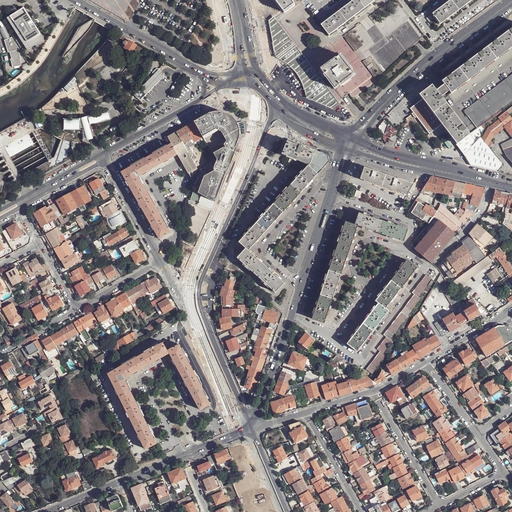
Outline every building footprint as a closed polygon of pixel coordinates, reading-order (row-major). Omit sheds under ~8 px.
[(276,0),(278,1),(277,2),(285,12),(295,5),(295,4),(292,1),(291,0),(276,0)] [(327,20),(321,25),(328,34),(329,35),(334,31),(342,25),(352,18),(360,12),(369,5),(375,0),(353,0),(352,2),(345,7),(334,15),(327,20)] [(344,36),(355,52),(359,49),(367,59),(363,62),(377,80),(414,44),(421,39),(420,39),(424,36),(410,18),(402,8),(396,0),(391,0),(369,17),(361,23),(360,24),(356,27),(344,36)] [(439,9),(433,13),(434,15),(433,16),(434,17),(435,17),(441,24),(454,14),(453,13),(463,5),(464,6),(472,0),(471,0),(450,0),(445,4),(446,5),(439,10),(439,9)] [(296,6),(295,5),(285,12),(285,14),(296,6)] [(463,5),(453,13),(454,14),(464,6),(463,5)] [(22,7),(6,18),(27,50),(43,40),(35,27),(30,20),(22,7)] [(307,95),(308,99),(333,109),(340,104),(339,102),(275,17),(270,21),(274,50),(275,55),(278,57),(284,61),(290,67),(298,76),(302,83),(305,90),(307,95)] [(444,84),(449,91),(451,93),(457,89),(466,82),(471,78),(480,71),(486,67),(494,60),(500,56),(509,49),(511,47),(511,27),(511,28),(501,36),(495,41),(479,53),(467,62),(448,76),(442,81),(441,81),(444,84)] [(343,107),(347,104),(343,99),(349,94),(353,99),(377,80),(363,62),(355,52),(344,36),(332,45),(331,44),(331,43),(308,60),(340,101),(339,102),(340,104),(343,107)] [(133,50),(136,45),(127,40),(125,39),(123,37),(122,41),(123,41),(122,43),(122,45),(121,46),(123,47),(125,45),(132,50),(132,51),(133,50)] [(12,38),(5,41),(10,53),(11,52),(13,59),(14,59),(15,61),(13,61),(16,67),(24,64),(22,57),(21,53),(21,52),(12,38)] [(130,53),(132,50),(125,45),(123,47),(123,48),(130,53)] [(466,61),(467,62),(479,53),(479,52),(466,61)] [(126,57),(123,61),(128,65),(131,60),(126,57)] [(163,75),(157,70),(140,88),(146,93),(163,75)] [(449,91),(444,84),(436,91),(431,85),(418,95),(422,99),(410,109),(429,134),(430,134),(442,125),(461,151),(465,155),(475,143),(469,135),(466,130),(449,108),(442,99),(441,97),(449,91)] [(139,100),(146,93),(140,88),(133,95),(139,100)] [(503,113),(501,110),(472,132),(470,134),(469,135),(475,143),(481,138),(484,130),(498,118),(503,113)] [(499,119),(505,126),(511,120),(511,118),(509,114),(506,111),(503,113),(498,118),(499,119)] [(62,119),(61,130),(80,131),(80,140),(83,139),(83,141),(93,138),(89,131),(88,127),(108,121),(106,112),(79,120),(62,119)] [(198,170),(192,179),(197,192),(215,202),(216,199),(218,192),(216,191),(220,182),(221,183),(238,137),(238,132),(238,128),(237,125),(236,123),(234,120),(232,118),(231,116),(227,114),(225,113),(222,112),(219,112),(215,112),(212,112),(204,117),(204,118),(202,118),(202,119),(201,119),(202,122),(199,123),(198,121),(194,123),(201,135),(202,137),(203,138),(204,140),(205,142),(208,147),(212,155),(214,158),(205,163),(201,166),(198,170)] [(481,139),(487,146),(488,144),(493,136),(505,126),(499,119),(488,128),(481,139)] [(392,127),(385,120),(381,125),(380,125),(379,128),(379,129),(379,132),(386,134),(388,129),(392,127)] [(194,123),(185,127),(192,140),(200,135),(201,135),(194,123)] [(185,127),(177,132),(183,144),(192,140),(185,127)] [(397,131),(392,127),(388,129),(386,134),(391,138),(395,136),(397,131)] [(175,133),(168,137),(172,144),(178,155),(179,157),(188,152),(183,144),(177,132),(175,133)] [(481,139),(481,138),(475,143),(465,155),(471,165),(498,171),(502,164),(496,157),(488,147),(487,146),(481,139)] [(506,155),(511,162),(511,161),(511,138),(500,144),(506,155)] [(288,139),(287,141),(299,146),(300,144),(304,145),(303,147),(308,149),(308,147),(309,147),(299,143),(299,144),(288,139)] [(192,140),(183,144),(188,152),(198,170),(201,166),(205,163),(203,159),(199,152),(194,142),(192,140)] [(37,142),(37,141),(10,157),(37,142)] [(315,152),(308,149),(303,147),(304,145),(300,144),(299,146),(287,141),(283,152),(284,154),(287,156),(290,157),(297,160),(307,164),(308,165),(309,166),(315,152)] [(156,167),(178,155),(172,144),(162,149),(158,151),(149,156),(156,167)] [(40,147),(12,161),(13,162),(40,147)] [(206,149),(199,152),(203,159),(212,155),(208,147),(206,149)] [(318,174),(329,161),(328,155),(316,150),(315,152),(309,166),(318,174)] [(43,152),(42,151),(15,166),(16,167),(43,152)] [(188,152),(179,157),(190,177),(192,179),(198,170),(188,152)] [(212,155),(203,159),(205,163),(214,158),(212,155)] [(45,157),(45,156),(18,171),(18,172),(45,157)] [(134,194),(145,188),(140,179),(139,177),(139,176),(156,167),(149,156),(140,161),(136,164),(121,172),(134,194)] [(239,242),(246,248),(249,251),(264,234),(278,219),(296,198),(318,174),(309,166),(308,165),(239,242)] [(364,168),(360,179),(364,181),(364,180),(382,186),(386,175),(364,168)] [(386,175),(382,186),(401,193),(401,194),(407,196),(414,185),(386,175)] [(431,177),(423,190),(426,190),(435,192),(438,178),(431,177)] [(89,183),(96,195),(100,193),(104,199),(109,196),(100,179),(98,178),(89,183)] [(447,180),(438,178),(435,192),(443,194),(443,193),(447,180)] [(364,181),(401,194),(401,193),(382,186),(364,180),(364,181)] [(456,182),(447,180),(443,193),(452,195),(452,192),(456,182)] [(465,184),(456,182),(452,192),(454,192),(461,194),(463,195),(463,193),(465,184)] [(475,186),(465,184),(463,193),(473,195),(475,186)] [(83,186),(70,193),(79,207),(83,205),(91,200),(83,186)] [(468,200),(466,207),(470,208),(475,210),(479,206),(485,188),(475,186),(473,195),(472,198),(471,201),(468,200)] [(145,188),(134,194),(147,216),(158,210),(153,201),(150,197),(145,188)] [(198,204),(212,209),(215,202),(197,192),(193,191),(191,200),(199,202),(198,204)] [(495,191),(492,204),(498,206),(499,203),(501,192),(495,191)] [(510,194),(501,192),(499,203),(507,205),(510,194)] [(70,193),(57,201),(65,215),(79,207),(70,193)] [(452,195),(443,193),(443,194),(442,196),(442,197),(443,197),(442,201),(449,203),(450,198),(452,195)] [(418,218),(422,211),(426,205),(417,199),(415,201),(409,212),(418,218)] [(111,200),(101,206),(108,217),(109,216),(118,211),(111,200)] [(442,201),(441,201),(440,204),(447,209),(448,206),(449,203),(442,201)] [(46,207),(34,214),(46,234),(55,229),(57,228),(55,223),(56,222),(55,219),(57,218),(61,226),(66,223),(63,218),(58,210),(55,204),(50,207),(52,209),(49,211),(47,208),(46,207)] [(464,224),(454,216),(447,209),(440,204),(439,207),(438,210),(436,212),(434,216),(452,230),(456,233),(464,224)] [(83,205),(79,207),(82,214),(87,211),(83,205)] [(422,211),(433,218),(434,216),(436,212),(435,211),(432,209),(429,207),(426,205),(422,211)] [(511,212),(511,209),(506,208),(505,214),(502,224),(508,229),(509,224),(511,212)] [(464,224),(470,217),(464,212),(462,210),(460,209),(454,216),(464,224)] [(158,210),(147,216),(159,239),(161,238),(170,232),(165,223),(163,219),(158,210)] [(118,211),(109,216),(111,219),(108,220),(113,230),(116,228),(116,227),(120,225),(120,226),(125,223),(118,211)] [(433,218),(422,211),(418,218),(428,225),(433,218)] [(359,213),(357,218),(358,218),(355,224),(358,225),(358,226),(379,233),(383,221),(359,213)] [(82,214),(78,216),(86,229),(90,227),(82,214)] [(352,244),(358,226),(358,225),(355,224),(358,218),(357,218),(348,215),(346,222),(342,232),(340,239),(352,244)] [(434,216),(433,218),(428,225),(426,227),(443,240),(444,240),(452,230),(434,216)] [(383,221),(379,233),(403,242),(407,230),(383,221)] [(477,223),(473,228),(468,234),(469,234),(470,236),(475,242),(477,239),(485,247),(493,238),(491,236),(481,227),(477,223)] [(12,240),(15,238),(15,239),(17,239),(21,237),(22,235),(23,234),(17,225),(12,228),(11,226),(2,231),(8,242),(12,240)] [(129,234),(125,227),(114,234),(113,231),(107,235),(108,237),(112,244),(129,234)] [(410,246),(427,259),(443,240),(426,227),(410,246)] [(55,229),(46,234),(50,241),(59,236),(55,229)] [(456,233),(452,230),(444,240),(448,243),(456,233)] [(502,241),(505,244),(508,241),(510,240),(511,238),(511,232),(511,231),(508,234),(510,235),(502,241)] [(59,236),(50,241),(54,248),(63,243),(65,241),(67,240),(64,236),(63,236),(62,234),(61,235),(59,236)] [(476,263),(485,257),(483,255),(476,244),(470,236),(468,237),(461,242),(465,247),(469,253),(474,261),(476,263)] [(139,249),(134,240),(133,238),(126,242),(127,244),(119,248),(123,253),(124,253),(126,257),(128,255),(131,254),(139,249)] [(352,244),(340,239),(337,247),(333,258),(330,266),(343,270),(352,244)] [(448,243),(444,240),(443,240),(427,259),(431,263),(431,262),(448,243)] [(97,241),(94,242),(101,254),(103,252),(97,241)] [(63,243),(54,248),(58,255),(61,260),(72,253),(65,242),(63,243)] [(449,279),(474,261),(469,253),(465,247),(453,254),(454,256),(448,259),(449,261),(441,266),(449,279)] [(276,292),(284,283),(262,263),(249,251),(246,248),(237,258),(276,292)] [(496,257),(501,264),(511,278),(511,265),(508,260),(499,248),(493,252),(489,255),(493,260),(496,257)] [(139,249),(131,254),(132,256),(136,263),(145,258),(139,249)] [(101,254),(97,256),(98,257),(100,259),(105,256),(109,254),(107,250),(103,252),(101,254)] [(72,254),(70,255),(74,263),(79,259),(75,253),(72,254)] [(70,255),(61,261),(63,264),(66,269),(71,266),(70,264),(74,263),(70,255)] [(23,264),(31,277),(43,270),(40,264),(37,258),(33,260),(32,261),(32,262),(30,263),(29,261),(23,264)] [(391,281),(401,288),(417,268),(406,260),(401,267),(396,274),(391,281)] [(103,270),(107,267),(106,264),(98,268),(100,271),(100,272),(103,271),(103,270)] [(107,267),(103,270),(103,271),(107,277),(108,279),(117,274),(111,265),(107,267)] [(82,266),(71,272),(73,276),(70,277),(71,278),(73,282),(75,286),(84,281),(82,278),(86,276),(87,275),(82,266)] [(343,270),(330,266),(328,273),(325,282),(322,290),(334,294),(343,270)] [(16,268),(7,273),(11,281),(20,276),(16,268)] [(493,270),(487,275),(494,284),(494,285),(502,279),(495,269),(493,270)] [(94,275),(92,276),(96,282),(101,280),(104,278),(100,272),(100,271),(94,275)] [(26,282),(28,281),(25,274),(24,274),(24,273),(20,275),(25,283),(26,282)] [(441,274),(437,281),(439,283),(439,284),(453,307),(454,306),(457,309),(461,307),(448,285),(441,274)] [(432,279),(426,275),(412,293),(414,295),(405,307),(411,311),(420,299),(418,298),(432,279)] [(20,276),(11,281),(13,285),(22,280),(20,276)] [(163,287),(157,277),(150,280),(150,279),(142,284),(146,292),(150,289),(152,293),(163,287)] [(48,279),(39,284),(44,293),(51,289),(53,288),(51,283),(48,279)] [(84,281),(75,286),(78,291),(81,295),(90,290),(84,280),(84,281)] [(222,296),(230,298),(231,295),(232,289),(235,282),(230,280),(228,280),(227,280),(226,283),(225,286),(224,286),(221,296),(222,296)] [(401,288),(391,281),(386,287),(380,295),(375,301),(378,303),(385,309),(385,308),(401,288)] [(142,284),(126,293),(131,302),(133,301),(147,293),(146,292),(142,284)] [(44,293),(45,296),(48,301),(55,297),(51,289),(44,293)] [(334,294),(322,290),(319,297),(316,307),(312,319),(324,323),(334,294)] [(126,293),(117,298),(123,309),(132,304),(131,302),(126,293)] [(134,303),(136,303),(148,296),(147,293),(133,301),(134,303)] [(160,300),(161,302),(168,299),(165,294),(159,298),(160,300)] [(55,297),(48,301),(50,305),(51,306),(53,310),(63,304),(60,299),(58,295),(55,297)] [(230,298),(222,296),(222,305),(223,305),(232,305),(233,296),(231,295),(230,298)] [(28,301),(25,303),(20,306),(19,306),(23,311),(31,307),(31,306),(35,304),(35,305),(38,303),(37,302),(35,298),(32,299),(30,300),(28,301)] [(117,298),(107,304),(114,316),(123,310),(124,310),(123,309),(117,298)] [(161,302),(159,304),(164,313),(174,308),(168,298),(168,299),(161,302)] [(466,303),(469,308),(476,304),(476,305),(477,304),(478,303),(473,299),(466,303)] [(133,301),(131,302),(132,304),(134,306),(135,309),(139,315),(141,314),(142,313),(143,313),(142,311),(140,311),(136,303),(134,303),(133,301)] [(12,303),(3,309),(7,316),(9,315),(13,322),(17,320),(18,322),(22,320),(12,303)] [(362,324),(372,332),(388,311),(385,308),(385,309),(378,303),(373,309),(367,317),(362,324)] [(36,307),(33,309),(37,317),(38,318),(39,320),(42,318),(45,316),(48,314),(42,304),(36,307)] [(253,318),(262,321),(262,320),(266,309),(267,307),(258,304),(253,318)] [(481,314),(476,305),(476,304),(469,308),(465,311),(464,312),(469,321),(481,314)] [(232,305),(223,305),(224,318),(229,316),(242,317),(242,312),(244,313),(246,313),(250,313),(251,310),(246,310),(246,305),(239,305),(239,309),(232,309),(232,305)] [(110,317),(104,306),(94,311),(101,322),(109,317),(110,317)] [(411,311),(405,307),(401,312),(407,317),(411,311)] [(262,320),(270,322),(274,324),(274,323),(278,313),(266,309),(262,320)] [(443,320),(451,332),(469,321),(464,312),(460,315),(457,311),(443,320)] [(93,312),(84,317),(91,330),(97,327),(95,323),(98,321),(93,312)] [(401,312),(383,335),(386,337),(389,340),(407,317),(401,312)] [(220,319),(222,330),(232,327),(229,316),(224,318),(220,319)] [(87,332),(91,330),(84,317),(75,322),(80,332),(81,331),(86,329),(87,332)] [(163,321),(161,318),(161,317),(148,326),(150,330),(163,321)] [(413,318),(407,327),(408,329),(417,324),(416,323),(413,318)] [(451,332),(443,320),(435,325),(442,337),(451,332)] [(240,325),(230,330),(232,335),(236,334),(239,332),(245,329),(247,328),(247,327),(246,322),(243,324),(240,325)] [(268,328),(272,329),(275,330),(277,324),(274,323),(274,324),(270,322),(268,328)] [(73,323),(62,330),(67,340),(77,334),(78,333),(73,323)] [(372,332),(362,324),(358,330),(351,337),(347,344),(357,352),(372,332)] [(511,340),(511,329),(505,325),(498,325),(476,339),(479,344),(484,352),(486,356),(489,354),(511,340)] [(269,339),(272,329),(268,328),(262,326),(260,331),(258,336),(269,339)] [(150,331),(148,327),(142,330),(143,331),(137,334),(138,336),(139,337),(145,334),(150,331)] [(62,330),(50,337),(51,337),(51,338),(56,346),(59,344),(67,340),(62,330)] [(136,332),(124,338),(127,343),(133,340),(133,341),(139,337),(138,336),(137,334),(136,332)] [(314,339),(305,333),(301,339),(300,340),(298,342),(307,349),(314,339)] [(10,334),(4,337),(7,344),(8,344),(8,345),(11,343),(10,341),(13,339),(10,334)] [(26,347),(35,341),(40,350),(38,351),(47,365),(48,367),(52,364),(49,359),(44,350),(37,338),(38,338),(36,334),(34,335),(23,341),(26,347)] [(269,339),(258,336),(257,341),(255,346),(258,347),(265,349),(269,339)] [(442,345),(436,336),(431,338),(427,341),(433,350),(442,345)] [(51,337),(50,337),(43,341),(47,348),(45,349),(50,359),(60,353),(58,350),(56,347),(56,346),(51,338),(51,337)] [(226,341),(230,351),(240,347),(239,345),(236,337),(233,337),(226,341)] [(372,374),(386,356),(383,354),(392,342),(389,340),(386,337),(377,349),(379,352),(366,369),(372,374)] [(124,338),(119,341),(122,346),(127,343),(124,338)] [(433,350),(427,341),(426,339),(413,346),(415,349),(420,358),(433,350)] [(35,341),(26,347),(31,355),(38,351),(40,350),(35,341)] [(119,341),(112,343),(113,345),(116,350),(122,346),(119,341)] [(154,347),(150,350),(132,360),(128,362),(108,373),(146,449),(157,443),(152,434),(150,429),(141,411),(139,407),(128,385),(126,381),(125,378),(159,359),(169,353),(167,350),(163,342),(154,347)] [(200,410),(211,404),(208,399),(206,396),(203,390),(204,389),(199,380),(196,376),(187,358),(184,353),(179,344),(167,350),(169,353),(170,353),(200,410)] [(113,345),(104,351),(105,353),(107,357),(117,351),(116,350),(113,345)] [(509,345),(498,352),(499,354),(510,347),(509,345)] [(26,347),(22,349),(27,358),(28,357),(30,356),(31,355),(26,347)] [(264,360),(268,350),(265,349),(258,347),(256,351),(254,356),(255,356),(264,360)] [(420,358),(415,349),(408,353),(405,355),(411,364),(420,358)] [(475,358),(472,352),(469,349),(464,352),(463,351),(459,353),(465,364),(466,364),(468,362),(475,358)] [(105,353),(96,358),(98,362),(107,357),(105,353)] [(307,359),(293,353),(291,358),(289,365),(302,370),(307,359)] [(337,355),(332,362),(329,360),(326,364),(327,364),(328,365),(332,366),(342,361),(344,360),(337,355)] [(411,364),(405,355),(403,357),(396,360),(402,369),(411,364)] [(252,366),(262,369),(265,360),(264,360),(255,356),(254,360),(252,366)] [(495,360),(491,356),(490,356),(487,358),(491,364),(495,360)] [(235,359),(238,366),(245,363),(242,357),(235,359)] [(491,364),(487,358),(485,359),(483,360),(481,362),(484,368),(491,364)] [(443,369),(450,377),(463,368),(457,359),(443,369)] [(392,375),(402,369),(396,360),(395,361),(392,363),(393,364),(388,367),(392,375)] [(10,362),(1,366),(7,376),(11,373),(11,374),(14,373),(16,372),(10,362)] [(54,369),(52,364),(48,367),(47,365),(38,370),(41,374),(43,373),(45,375),(52,371),(54,369)] [(258,380),(262,369),(252,366),(251,366),(250,369),(247,376),(248,376),(258,380)] [(81,367),(72,373),(74,376),(83,371),(81,367)] [(386,379),(383,374),(383,372),(382,370),(376,380),(376,379),(374,382),(377,384),(386,379)] [(282,371),(279,381),(288,384),(291,377),(292,375),(282,371)] [(24,373),(17,376),(23,388),(36,383),(32,374),(26,377),(24,373)] [(72,375),(71,373),(61,379),(64,383),(73,377),(72,375)] [(466,375),(456,382),(459,386),(460,387),(461,387),(464,391),(473,384),(466,375)] [(258,380),(248,376),(245,387),(249,388),(255,390),(258,380)] [(424,376),(415,383),(421,391),(423,394),(426,391),(427,392),(433,389),(424,376)] [(320,382),(319,377),(313,379),(306,381),(292,386),(293,390),(297,389),(305,386),(316,383),(320,382)] [(368,387),(374,385),(373,382),(373,381),(369,378),(367,377),(365,378),(368,387)] [(357,380),(360,389),(365,388),(368,387),(365,378),(360,379),(357,380)] [(491,394),(499,388),(496,384),(495,382),(493,379),(484,385),(491,394)] [(352,392),(360,389),(357,380),(356,380),(349,382),(352,392)] [(279,381),(275,392),(284,395),(288,385),(288,384),(279,381)] [(352,392),(349,382),(349,381),(339,384),(337,385),(340,396),(352,392)] [(316,383),(320,395),(324,394),(322,386),(320,383),(320,382),(316,383)] [(340,396),(337,385),(336,382),(322,386),(324,394),(326,400),(340,396)] [(305,386),(309,399),(320,395),(316,383),(305,386)] [(415,383),(406,389),(412,398),(413,397),(414,399),(417,397),(416,395),(421,391),(415,383)] [(386,392),(391,402),(402,396),(397,386),(386,392)] [(473,387),(464,393),(465,393),(467,396),(470,401),(478,395),(479,395),(473,387)] [(4,400),(9,397),(4,389),(0,390),(0,394),(0,395),(4,400)] [(297,403),(301,401),(297,389),(293,390),(294,393),(297,403)] [(430,406),(439,401),(435,395),(437,394),(433,390),(424,396),(423,396),(430,406)] [(51,395),(37,403),(41,410),(49,406),(51,409),(57,406),(51,395)] [(478,395),(470,401),(468,402),(471,407),(473,405),(476,410),(482,405),(484,404),(478,395)] [(291,408),(296,406),(293,396),(285,399),(282,399),(285,409),(291,408)] [(11,407),(14,405),(9,397),(4,400),(1,402),(6,410),(11,407)] [(272,403),(275,414),(286,410),(285,409),(282,399),(281,400),(272,403)] [(367,400),(356,403),(359,413),(360,415),(361,419),(362,420),(374,416),(373,415),(367,400)] [(437,416),(447,409),(444,405),(442,406),(439,401),(430,406),(437,416)] [(356,403),(345,407),(347,413),(349,416),(350,416),(355,415),(358,423),(359,423),(359,422),(362,421),(362,420),(361,419),(360,415),(359,413),(356,403)] [(417,413),(414,407),(412,405),(412,403),(410,404),(408,406),(404,408),(401,410),(403,412),(406,418),(407,419),(417,413)] [(489,413),(485,408),(482,405),(476,410),(474,411),(478,416),(478,418),(479,419),(481,419),(482,419),(483,417),(489,413)] [(51,409),(44,413),(46,416),(48,415),(53,422),(62,417),(56,406),(51,409)] [(348,418),(345,414),(344,412),(339,415),(338,414),(334,416),(338,424),(339,423),(348,418)] [(23,413),(9,420),(13,428),(16,426),(17,427),(27,421),(23,413)] [(323,420),(326,424),(323,426),(324,428),(326,427),(328,431),(329,431),(332,429),(336,427),(335,426),(334,423),(335,423),(331,416),(330,417),(326,419),(323,420)] [(433,423),(439,432),(448,426),(448,425),(445,420),(443,417),(442,417),(433,423)] [(13,428),(9,420),(0,425),(0,436),(14,429),(13,428)] [(289,425),(292,431),(302,426),(300,421),(289,425)] [(505,421),(498,426),(500,428),(504,434),(506,432),(511,429),(508,425),(505,421)] [(67,450),(68,452),(75,449),(76,449),(72,440),(70,441),(68,438),(67,435),(69,434),(65,424),(57,428),(59,432),(61,437),(59,438),(62,445),(64,444),(67,450)] [(369,436),(372,439),(376,437),(386,432),(382,427),(380,424),(378,425),(368,430),(370,435),(369,436)] [(295,442),(304,438),(307,436),(302,426),(292,431),(290,432),(295,442)] [(422,426),(413,430),(416,436),(419,441),(424,438),(429,436),(422,426)] [(454,435),(448,426),(439,432),(440,433),(445,441),(454,435)] [(343,431),(341,427),(339,428),(333,431),(334,433),(336,436),(338,440),(342,438),(346,436),(343,431)] [(500,428),(490,435),(496,443),(500,440),(506,436),(504,434),(500,428)] [(391,441),(386,432),(376,437),(379,443),(381,446),(391,441)] [(40,438),(44,447),(46,446),(49,444),(50,447),(55,445),(49,433),(40,438)] [(506,448),(511,443),(511,436),(510,433),(508,434),(506,436),(500,440),(506,448)] [(24,449),(28,447),(28,445),(32,443),(33,443),(34,444),(34,445),(38,444),(34,436),(21,443),(24,449)] [(346,437),(337,443),(338,446),(340,449),(342,452),(351,447),(350,445),(346,437)] [(460,446),(454,437),(446,443),(452,452),(460,446)] [(432,457),(440,453),(443,451),(440,445),(438,440),(434,442),(427,445),(426,446),(432,457)] [(381,448),(384,453),(386,457),(397,452),(395,449),(393,449),(392,448),(390,444),(381,448)] [(458,461),(466,455),(462,449),(460,446),(452,452),(452,453),(458,461)] [(473,446),(467,450),(470,454),(472,452),(476,450),(473,446)] [(287,457),(282,447),(274,451),(276,455),(277,458),(279,462),(287,457)] [(351,448),(342,454),(346,460),(346,459),(348,463),(356,458),(357,458),(356,456),(359,454),(357,451),(354,453),(351,448)] [(116,457),(112,449),(107,451),(106,450),(104,452),(103,453),(104,453),(99,456),(103,464),(103,463),(116,457)] [(226,449),(214,454),(218,463),(225,460),(226,461),(227,461),(226,460),(231,458),(226,449)] [(306,449),(298,453),(300,456),(301,459),(303,461),(310,457),(306,449)] [(6,451),(0,453),(0,465),(11,459),(9,456),(6,451)] [(33,461),(29,453),(22,456),(18,458),(22,467),(33,461)] [(86,453),(83,454),(87,462),(93,460),(92,459),(93,459),(91,455),(87,457),(86,453)] [(380,463),(378,459),(376,460),(372,453),(369,455),(370,457),(373,462),(375,466),(380,463)] [(361,465),(367,462),(362,454),(361,455),(357,458),(356,458),(357,459),(361,465)] [(403,463),(398,454),(389,458),(390,460),(395,468),(403,463)] [(474,456),(468,460),(474,468),(483,462),(477,454),(474,456)] [(211,455),(208,456),(209,460),(197,466),(199,471),(212,466),(211,464),(214,463),(213,461),(211,455)] [(449,464),(444,455),(436,459),(438,463),(441,468),(449,464)] [(97,468),(104,465),(103,463),(103,464),(99,456),(93,459),(92,459),(93,460),(97,468)] [(310,461),(310,460),(304,463),(306,466),(306,467),(310,465),(312,464),(315,470),(313,471),(316,477),(324,472),(326,477),(329,476),(334,473),(331,468),(325,472),(323,466),(324,465),(322,462),(321,460),(319,457),(310,461)] [(357,459),(348,465),(351,469),(351,470),(354,474),(363,468),(361,465),(357,459)] [(474,468),(468,460),(463,463),(460,466),(465,474),(469,472),(471,470),(472,473),(476,471),(474,468)] [(483,462),(474,468),(476,471),(478,469),(479,469),(480,469),(481,468),(482,467),(485,465),(483,462)] [(408,472),(406,468),(403,463),(395,468),(394,468),(396,472),(398,477),(408,472)] [(289,483),(290,484),(299,478),(298,475),(304,472),(302,468),(300,465),(284,474),(289,483)] [(458,466),(449,471),(450,473),(453,479),(454,482),(464,476),(458,466)] [(182,467),(169,473),(174,484),(176,490),(182,487),(187,485),(188,484),(188,482),(182,467)] [(354,474),(360,484),(369,479),(370,479),(369,477),(364,468),(363,468),(354,474)] [(435,474),(440,483),(445,480),(446,480),(450,478),(448,474),(445,469),(435,474)] [(74,470),(66,474),(69,479),(76,476),(74,470)] [(21,473),(2,482),(6,486),(10,484),(24,478),(21,473)] [(80,485),(76,476),(69,479),(66,474),(61,476),(67,491),(73,488),(80,485)] [(398,479),(403,489),(412,484),(414,483),(414,482),(409,474),(398,479)] [(208,491),(221,486),(218,479),(215,480),(213,475),(204,479),(208,491)] [(322,475),(312,481),(313,484),(314,484),(323,479),(322,475)] [(222,483),(224,486),(233,482),(231,476),(221,480),(222,483)] [(293,484),(290,486),(293,492),(296,490),(298,494),(307,489),(305,485),(304,482),(302,479),(293,484)] [(329,488),(326,484),(323,479),(314,484),(315,486),(319,493),(329,488)] [(369,479),(360,484),(362,488),(363,489),(363,490),(362,490),(364,493),(359,496),(360,499),(369,495),(369,494),(375,490),(370,481),(369,479)] [(26,480),(18,485),(23,492),(31,487),(26,480)] [(88,482),(87,480),(82,482),(82,484),(85,490),(91,489),(88,482)] [(161,504),(171,500),(174,507),(179,505),(174,493),(173,493),(170,494),(164,481),(158,483),(159,486),(155,488),(161,504)] [(152,506),(142,483),(135,486),(133,491),(141,510),(152,506)] [(18,485),(15,487),(20,495),(23,492),(18,485)] [(407,491),(412,501),(413,500),(416,499),(421,496),(422,496),(416,486),(407,491)] [(491,490),(491,491),(489,492),(491,497),(494,495),(498,505),(506,502),(505,500),(509,499),(504,488),(498,491),(497,487),(496,488),(495,486),(492,488),(492,490),(491,490)] [(63,487),(58,489),(62,496),(60,498),(61,500),(69,497),(63,487)] [(374,492),(376,496),(375,497),(369,500),(371,503),(373,507),(378,505),(380,503),(381,503),(380,502),(389,497),(388,495),(385,489),(384,487),(374,492)] [(337,498),(332,488),(320,494),(320,495),(321,496),(325,504),(337,498)] [(407,491),(406,490),(403,491),(404,493),(404,495),(409,502),(412,501),(407,491)] [(177,492),(174,493),(179,505),(184,503),(179,491),(177,492)] [(213,495),(217,504),(228,500),(227,498),(229,497),(227,494),(224,495),(223,491),(213,495)] [(308,491),(299,496),(301,501),(302,500),(302,501),(305,505),(313,500),(312,498),(308,491)] [(6,492),(1,497),(5,502),(5,501),(6,502),(6,503),(10,507),(13,507),(15,509),(18,506),(6,492)] [(109,511),(123,506),(119,496),(115,495),(107,498),(109,503),(100,506),(102,511),(109,511)] [(402,508),(410,504),(409,502),(404,495),(402,496),(400,497),(397,499),(402,508)] [(474,500),(478,508),(481,507),(488,503),(484,495),(474,500)] [(328,511),(327,511),(339,511),(348,508),(342,497),(331,502),(334,508),(328,511)] [(388,504),(392,511),(393,511),(400,509),(395,500),(388,504)] [(85,506),(87,511),(98,511),(95,503),(94,502),(85,506)] [(197,511),(193,502),(183,506),(183,507),(185,510),(185,511),(197,511)] [(314,502),(304,507),(307,511),(318,511),(319,511),(314,502)] [(462,511),(474,511),(470,503),(461,508),(462,511)]
